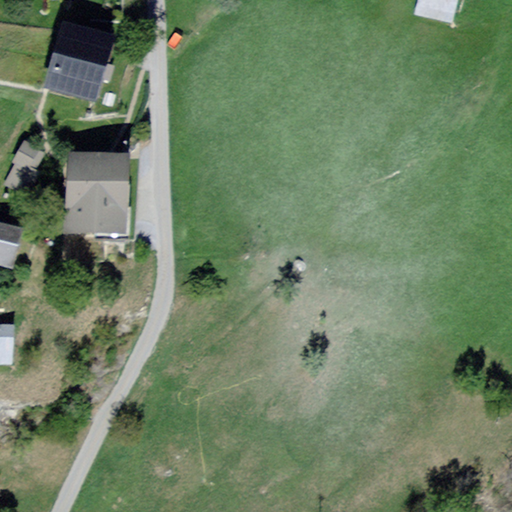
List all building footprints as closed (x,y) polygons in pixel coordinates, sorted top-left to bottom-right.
[(457,0),(418,0),(415,18),(452,26),(457,0)] [(114,40),(63,26),(45,94),(96,107),(114,40)] [(36,194),(50,152),(27,144),(13,186),(36,194)] [(127,158),(72,156),(69,229),(124,231),(127,158)] [(21,231),(0,225),(0,263),(11,266),(21,231)] [(10,327),(0,327),(0,360),(9,361),(10,327)]
